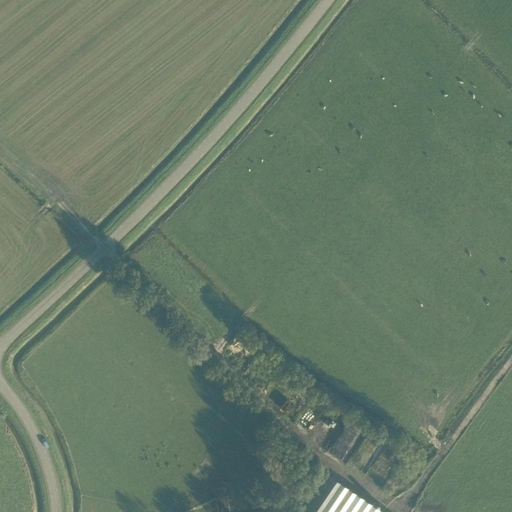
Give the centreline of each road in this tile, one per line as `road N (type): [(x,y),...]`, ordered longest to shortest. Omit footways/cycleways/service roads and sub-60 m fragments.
road 1 (secondary): [(0,348),(214,148),(334,0)]
road 2 (tertiary): [(54,511),(38,444),(0,383)]
